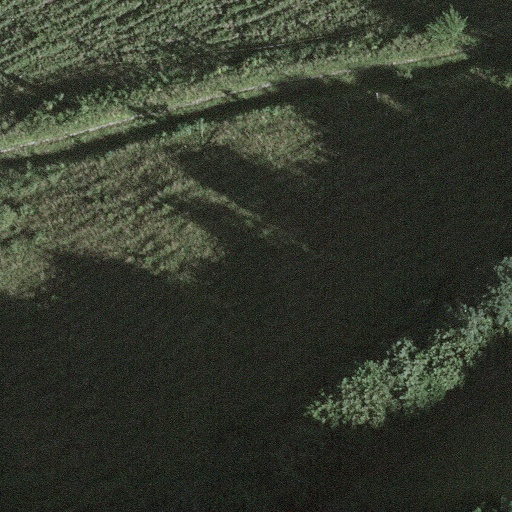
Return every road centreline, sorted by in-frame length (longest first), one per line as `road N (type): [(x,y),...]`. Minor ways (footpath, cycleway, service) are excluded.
road 1 (track): [(0,152),(309,79),(511,48)]
road 2 (track): [(511,363),(265,511)]
